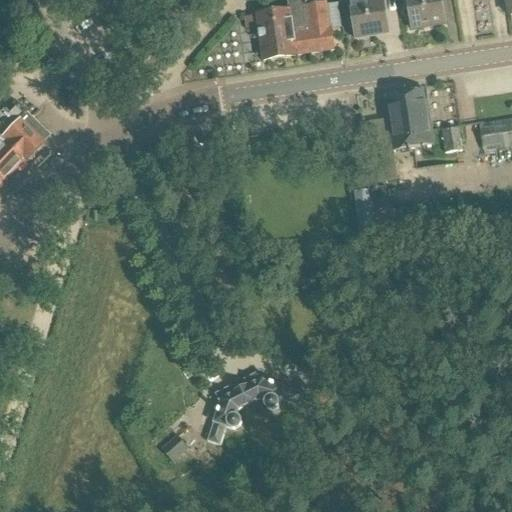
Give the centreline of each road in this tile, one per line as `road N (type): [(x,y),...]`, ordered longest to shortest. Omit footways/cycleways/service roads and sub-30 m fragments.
road 1 (track): [(112,141),(296,511)]
road 2 (tertiary): [(112,141),(223,98),(511,53)]
road 3 (residential): [(93,154),(0,466)]
road 4 (unclassified): [(112,141),(44,0)]
road 5 (track): [(165,115),(169,74),(233,0)]
road 6 (tertiary): [(0,244),(93,154)]
